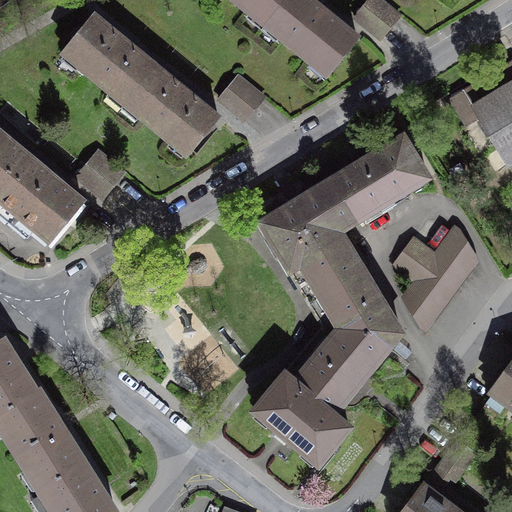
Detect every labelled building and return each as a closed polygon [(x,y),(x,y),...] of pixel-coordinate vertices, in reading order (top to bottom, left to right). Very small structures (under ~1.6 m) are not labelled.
[(215,0),(324,90),(361,44),(327,16),(307,0),(215,0)] [(376,0),(369,0),(351,24),(378,45),(399,18),(376,0)] [(90,16),(52,61),(185,171),(221,125),(189,98),(121,42),(90,16)] [(511,62),(451,100),(457,110),(456,111),(466,127),(480,119),(508,164),(511,161),(511,62)] [(236,78),(214,105),(242,127),(264,101),(236,78)] [(0,212),(45,249),(81,203),(47,176),(0,136),(0,212)] [(332,180),(357,221),(428,178),(403,137),(373,155),(332,180)] [(98,148),(78,172),(83,177),(80,180),(102,199),(126,172),(98,148)] [(290,270),(301,264),(300,263),(333,244),(329,238),(357,221),(332,180),(298,201),(261,223),(290,270)] [(413,240),(395,264),(417,280),(404,298),(423,331),(477,259),(457,226),(444,244),(423,228),(413,240)] [(369,329),(390,346),(401,333),(375,290),(343,237),(333,244),(300,263),(301,264),(340,328),(340,329),(361,317),(369,329)] [(333,415),(333,414),(365,376),(390,346),(369,329),(361,317),(340,329),(340,328),(295,382),(294,383),(333,415)] [(8,324),(0,328),(0,424),(40,488),(34,492),(46,511),(106,511),(124,501),(102,466),(63,405),(44,374),(41,376),(29,358),(8,324)] [(511,362),(490,392),(511,407),(511,362)] [(294,383),(295,382),(285,374),(255,411),(285,436),(319,464),(349,427),(333,414),(333,415),(294,383)] [(473,454),(458,442),(440,466),(456,478),(473,454)] [(401,511),(458,511),(451,507),(422,485),(401,511)]
